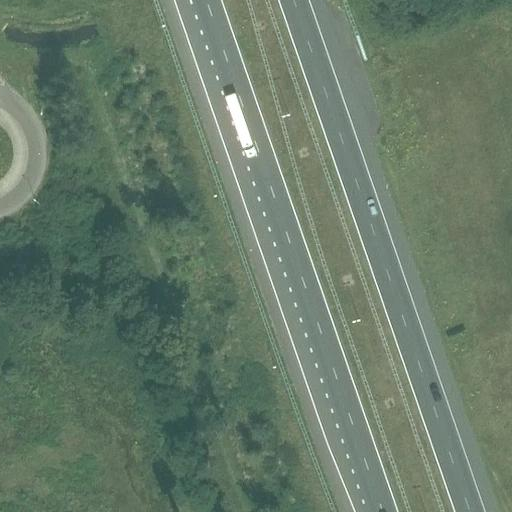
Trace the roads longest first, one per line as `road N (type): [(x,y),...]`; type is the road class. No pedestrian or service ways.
road 1 (motorway): [(206,0),(383,511)]
road 2 (motorway): [(465,511),(291,0)]
road 3 (unclassified): [(0,210),(18,203),(38,173),(37,137),(17,107),(0,100)]
